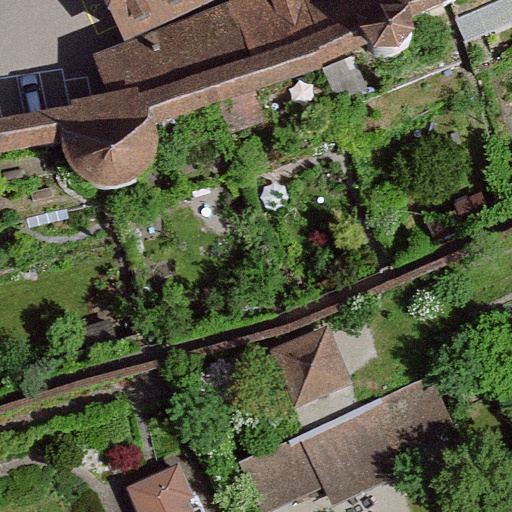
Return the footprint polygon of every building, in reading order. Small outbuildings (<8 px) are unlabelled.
[(97,0),(115,38),(208,0),(97,0)] [(295,0),(266,0),(232,14),(251,68),(313,45),(295,0)] [(394,0),(295,0),(313,45),(354,31),(364,57),(374,68),(398,67),(414,50),(411,37),(399,13),(394,0)] [(394,0),(399,13),(427,0),(394,0)] [(427,0),(399,13),(411,37),(490,0),(427,0)] [(232,14),(93,65),(104,108),(114,107),(130,111),(251,68),(232,14)] [(364,57),(354,31),(313,45),(251,68),(130,111),(144,120),(154,132),(364,57)] [(159,147),(154,132),(144,120),(130,111),(114,107),(104,108),(98,108),(83,115),(71,125),(63,139),(60,156),(62,173),(70,188),(83,199),(99,206),(116,207),(132,202),(146,192),(155,179),(160,163),(159,147)] [(0,161),(60,157),(63,139),(71,125),(0,132),(0,161)] [(361,382),(334,333),(277,363),(303,413),(361,382)] [(448,434),(425,385),(243,469),(263,511),(277,511),(325,490),(332,506),(397,476),(390,461),(448,434)] [(125,495),(131,511),(194,511),(178,473),(125,495)]
